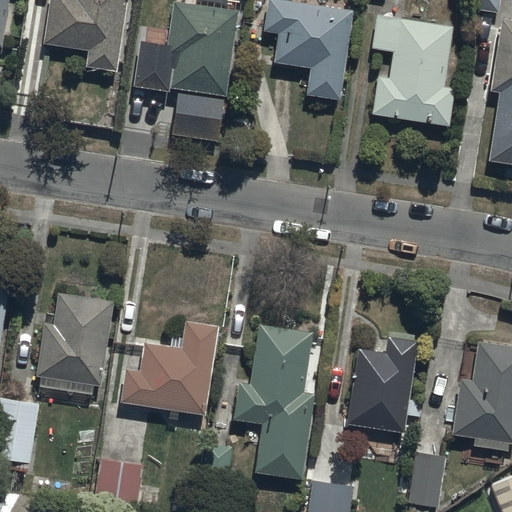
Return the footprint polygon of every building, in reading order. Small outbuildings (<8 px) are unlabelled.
[(0,0),(0,42),(3,43),(9,0),(0,0)] [(129,0),(48,0),(44,41),(89,47),(87,65),(120,69),(129,0)] [(239,6),(192,0),(174,0),(167,52),(176,53),(171,87),(228,94),(239,6)] [(354,7),(310,0),(269,0),(265,28),(278,30),(273,60),(312,66),(307,94),(340,99),(354,7)] [(498,11),(498,0),(469,0),(468,7),(498,11)] [(452,23),(378,11),(372,45),(394,48),(390,75),(378,73),(372,113),(448,125),(454,85),(443,83),(452,23)] [(511,18),(500,17),(498,35),(495,35),(488,87),(492,88),(490,102),(497,103),(494,122),(511,123),(511,18)] [(0,345),(12,277),(0,275),(0,345)] [(93,391),(94,381),(104,383),(117,296),(59,287),(55,319),(45,318),(37,373),(41,373),(40,383),(93,391)] [(219,329),(186,324),(181,351),(144,345),(139,375),(127,373),(122,405),(204,419),(219,329)] [(314,337),(260,328),(250,387),(241,385),(235,422),(264,427),(255,476),(303,484),(317,397),(304,395),(314,337)] [(422,400),(408,398),(418,338),(386,333),(385,340),(378,339),(377,348),(358,344),(345,421),(352,423),(350,432),(397,440),(399,430),(403,431),(406,413),(420,415),(422,400)] [(511,344),(479,340),(473,379),(461,377),(452,433),(474,436),(473,443),(508,448),(509,442),(511,442),(511,344)] [(39,401),(1,394),(0,397),(0,465),(27,471),(39,401)] [(233,444),(206,441),(201,484),(228,488),(233,444)] [(445,453),(415,449),(406,511),(423,511),(431,505),(437,506),(445,453)] [(144,460),(101,454),(95,497),(137,503),(144,460)] [(349,511),(353,484),(311,478),(306,511),(349,511)] [(511,511),(511,479),(492,489),(502,511),(511,511)] [(0,511),(31,511),(39,495),(0,490),(0,511)]
